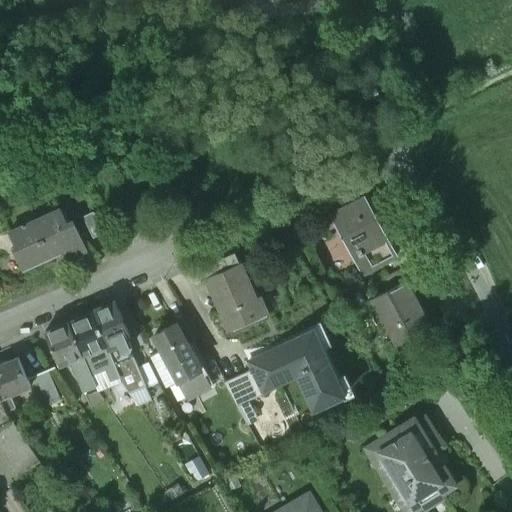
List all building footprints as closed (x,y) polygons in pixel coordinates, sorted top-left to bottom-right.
[(383,242),(362,204),(366,202),(365,200),(330,219),(363,278),(398,259),(387,240),(383,242)] [(61,208),(13,231),(20,246),(14,249),(23,268),(66,247),(71,258),(89,250),(75,221),(69,224),(61,208)] [(235,251),(202,267),(207,278),(212,275),(240,263),(235,251)] [(240,263),(212,275),(228,311),(222,313),(230,330),(263,315),(240,263)] [(408,269),(386,280),(393,292),(410,283),(411,285),(415,283),(408,269)] [(393,292),(372,303),(396,349),(434,330),(411,285),(410,283),(393,292)] [(116,300),(92,311),(106,343),(115,339),(130,333),(116,300)] [(92,311),(69,321),(82,353),(98,347),(106,343),(92,311)] [(186,316),(175,322),(185,340),(196,334),(186,316)] [(69,321),(46,331),(60,363),(74,357),(82,353),(69,321)] [(175,322),(156,334),(181,379),(201,368),(185,340),(175,322)] [(313,331),(250,361),(253,369),(264,390),(297,375),(313,409),(343,394),(313,331)] [(132,368),(122,345),(115,339),(106,343),(119,374),(132,368)] [(119,374),(106,343),(98,347),(97,355),(107,379),(114,376),(119,374)] [(82,353),(74,357),(74,367),(84,390),(90,387),(96,385),(82,353)] [(18,355),(0,362),(0,393),(2,397),(8,394),(30,385),(18,355)] [(132,368),(119,374),(127,386),(130,390),(144,384),(136,366),(132,368)] [(48,367),(35,373),(48,402),(61,396),(48,367)] [(208,380),(201,368),(181,379),(186,386),(192,382),(195,387),(208,380)] [(253,369),(224,383),(237,405),(265,392),(264,390),(253,369)] [(119,374),(114,376),(116,381),(111,383),(115,391),(127,386),(119,374)] [(96,385),(90,387),(91,391),(85,394),(90,404),(104,398),(97,387),(96,385)] [(10,398),(8,394),(2,397),(8,410),(17,407),(13,397),(10,398)] [(8,410),(2,397),(0,397),(0,424),(1,427),(14,420),(8,410)] [(426,417),(399,434),(401,437),(393,442),(388,434),(365,448),(396,497),(401,494),(406,495),(416,510),(424,505),(426,509),(442,498),(440,495),(456,485),(445,467),(441,469),(431,454),(444,446),(442,444),(445,442),(430,417),(427,419),(426,417)] [(321,511),(309,492),(284,507),(287,511),(321,511)]
